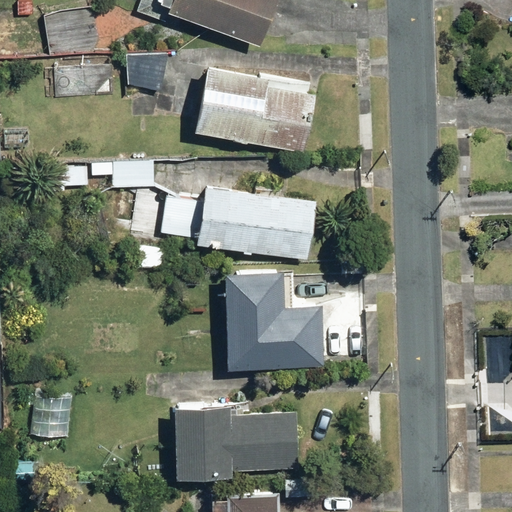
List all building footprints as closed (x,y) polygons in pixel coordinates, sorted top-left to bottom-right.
[(174,0),(174,2),(266,40),(282,0),(174,0)] [(41,22),(0,20),(0,53),(40,55),(41,22)] [(166,48),(131,47),(129,86),(165,88),(166,48)] [(323,83),(216,58),(202,123),(309,146),(323,83)] [(109,62),(55,63),(55,96),(110,95),(109,62)] [(153,157),(115,156),(114,183),(152,184),(153,157)] [(89,163),(51,163),(52,186),(90,185),(89,163)] [(320,190),(212,177),(209,197),(205,234),(205,236),(313,249),(320,190)] [(135,189),(134,189),(130,190),(126,190),(123,192),(120,194),(117,197),(115,200),(114,203),(113,206),(112,210),(112,214),(113,217),(115,221),(117,224),(119,226),(122,229),(126,230),(129,231),(133,232),(137,231),(140,230),(144,229),(147,227),(149,224),(151,221),(153,218),(154,214),(155,211),(154,207),(153,203),(152,200),(150,197),(147,194),(144,192),(141,191),(137,190),(135,189)] [(205,234),(209,197),(163,191),(159,229),(205,234)] [(169,241),(142,240),(141,261),(169,262),(169,241)] [(236,259),(231,261),(231,360),(327,360),(327,298),(297,298),(297,270),(287,270),(287,259),(236,259)] [(74,392),(34,390),(32,435),(72,437),(74,392)] [(182,395),(181,470),(233,470),(233,463),(303,464),(303,405),(238,405),(238,395),(182,395)] [(38,453),(13,455),(16,485),(41,483),(38,453)] [(281,511),(283,485),(238,483),(237,498),(218,498),(217,511),(281,511)]
